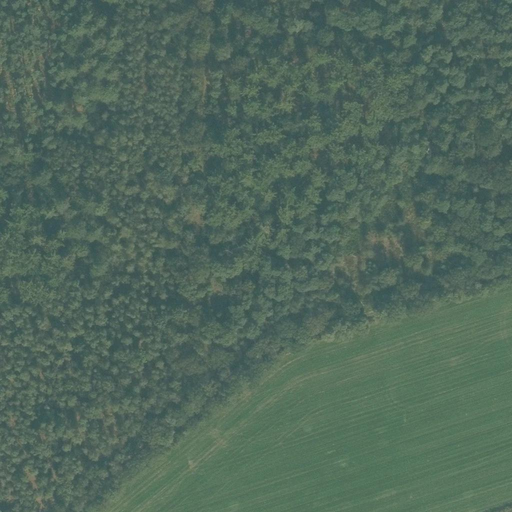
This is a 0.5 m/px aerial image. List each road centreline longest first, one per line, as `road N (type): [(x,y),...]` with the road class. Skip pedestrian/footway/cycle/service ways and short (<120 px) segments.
road 1 (track): [(511,276),(278,350),(78,511)]
road 2 (track): [(174,432),(213,0)]
